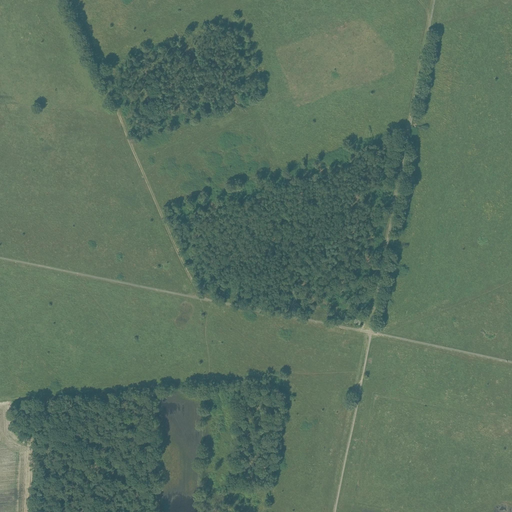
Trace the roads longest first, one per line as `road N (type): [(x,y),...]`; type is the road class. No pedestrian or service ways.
road 1 (track): [(366,331),(431,0)]
road 2 (track): [(70,0),(199,298)]
road 3 (track): [(199,298),(290,376),(347,451)]
road 4 (track): [(0,398),(207,379)]
